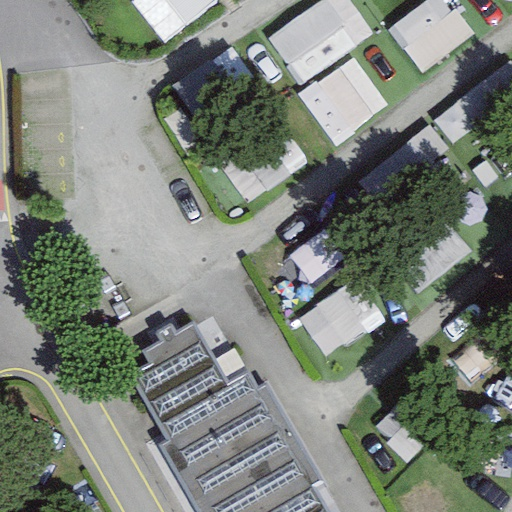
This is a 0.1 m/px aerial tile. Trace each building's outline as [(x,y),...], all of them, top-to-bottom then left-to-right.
[(360,0),(330,0),(275,33),(305,84),(383,37),(360,0)] [(442,0),(399,24),(425,71),(480,41),(457,0),(442,0)] [(405,45),(373,67),(400,105),(432,82),(405,45)] [(250,54),(188,85),(216,142),(226,137),(253,190),(305,164),(250,54)] [(343,146),(397,108),(360,57),(307,95),(343,146)] [(351,286),(308,321),(335,355),(378,320),(351,286)] [(257,388),(247,371),(226,383),(191,321),(174,331),(169,323),(153,332),(158,341),(140,352),(148,365),(130,375),(167,440),(157,445),(195,511),(323,511),(310,488),(320,482),(264,384),(257,388)]
